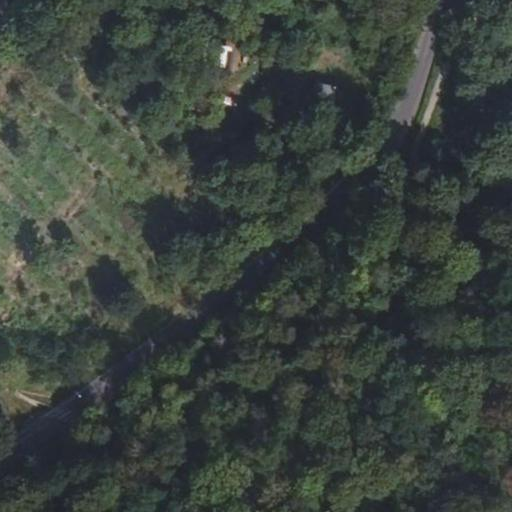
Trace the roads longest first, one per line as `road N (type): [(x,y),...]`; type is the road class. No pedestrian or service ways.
road 1 (residential): [(0,452),(336,205),(392,136),(425,57),(435,0)]
road 2 (track): [(163,511),(69,423),(0,384)]
